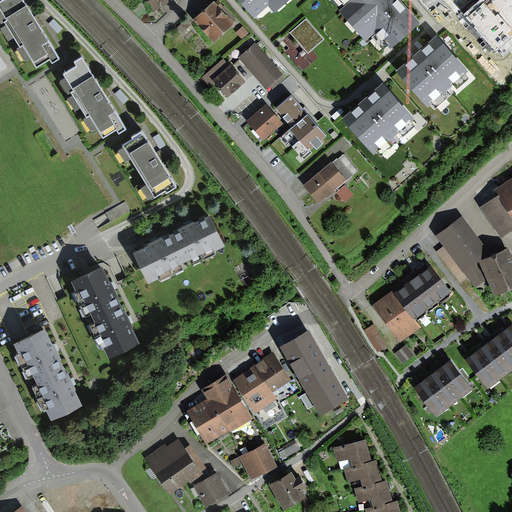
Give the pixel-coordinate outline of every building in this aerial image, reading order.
[(60,57),(24,0),(5,0),(0,3),(0,5),(37,66),(49,58),(52,61),(60,57)] [(161,8),(157,0),(149,0),(147,1),(152,12),(161,8)] [(236,23),(214,0),(194,19),(214,44),(236,23)] [(238,0),(255,19),(269,6),(275,13),(288,0),(238,0)] [(401,0),(339,0),(345,6),(340,11),(366,40),(373,34),(389,51),(421,22),(401,0)] [(497,48),(511,35),(511,0),(486,0),(468,16),(497,48)] [(64,29),(54,19),(49,24),(59,34),(64,29)] [(325,40),(306,19),(290,32),(309,53),(325,40)] [(193,28),(185,20),(176,31),(184,37),(193,28)] [(249,33),(243,26),(236,33),(242,39),(249,33)] [(437,35),(397,70),(428,107),(469,71),(437,35)] [(283,74),(256,44),(240,58),(266,89),(283,74)] [(125,127),(81,56),(74,61),(77,65),(65,72),(103,134),(116,126),(119,131),(125,127)] [(246,81),(224,58),(206,74),(228,97),(246,81)] [(384,83),(343,118),(374,155),(416,118),(384,83)] [(129,99),(120,89),(115,94),(124,104),(129,99)] [(292,127),(282,136),(304,160),(328,135),(290,94),(275,107),(292,127)] [(284,123),(266,104),(247,121),(264,140),(284,123)] [(178,187),(143,131),(133,136),(135,139),(125,145),(157,196),(167,190),(169,193),(178,187)] [(166,144),(159,134),(153,137),(161,149),(166,144)] [(331,161),(304,184),(319,202),(358,170),(343,154),(333,163),(331,161)] [(499,193),(480,206),(501,239),(511,231),(511,177),(495,188),(499,193)] [(351,187),(340,191),(343,200),(354,196),(351,187)] [(476,263),(489,252),(462,216),(436,236),(444,246),(437,252),(461,282),(468,278),(475,288),(487,279),(476,263)] [(227,250),(212,217),(136,252),(151,285),(227,250)] [(494,295),(511,287),(511,252),(510,248),(480,261),(494,295)] [(139,342),(102,265),(73,279),(109,356),(139,342)] [(392,291),(372,305),(384,321),(400,343),(420,328),(413,319),(449,292),(429,266),(394,293),(392,291)] [(488,389),(511,371),(511,322),(464,358),(488,389)] [(375,323),(365,329),(379,352),(388,346),(375,323)] [(82,404),(46,327),(14,342),(50,419),(82,404)] [(333,372),(309,330),(281,346),(320,415),(348,399),(333,372)] [(403,362),(413,355),(406,345),(396,352),(403,362)] [(291,380),(274,351),(232,379),(254,414),(277,399),(272,393),(291,380)] [(451,358),(414,385),(436,417),(474,390),(451,358)] [(254,418),(227,373),(201,388),(207,398),(186,410),(207,444),(254,418)] [(186,447),(179,438),(168,446),(165,443),(145,459),(172,495),(192,481),(194,485),(210,476),(205,468),(207,466),(190,443),(186,447)] [(297,440),(276,450),(281,460),(302,449),(297,440)] [(371,460),(366,440),(334,447),(337,463),(349,460),(351,467),(344,468),(347,482),(361,479),(362,486),(356,488),(359,502),(369,500),(371,507),(366,508),(367,511),(400,511),(398,501),(393,502),(387,480),(383,481),(378,458),(371,460)] [(279,466),(267,443),(240,456),(250,480),(279,466)] [(239,458),(231,461),(234,467),(241,463),(239,458)] [(293,470),(270,485),(284,510),(307,496),(303,489),(306,487),(299,475),(297,477),(293,470)] [(229,493),(217,472),(210,476),(194,485),(205,506),(229,493)]
